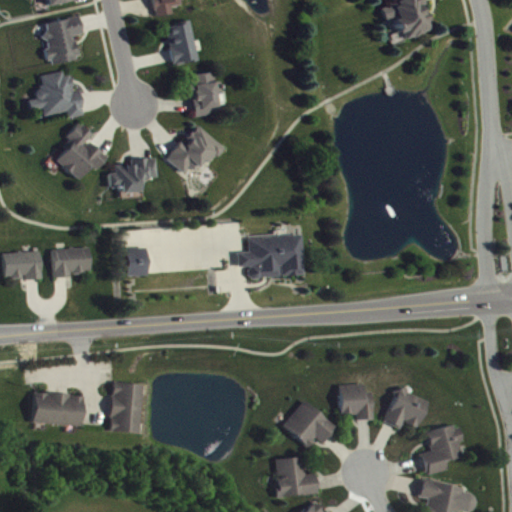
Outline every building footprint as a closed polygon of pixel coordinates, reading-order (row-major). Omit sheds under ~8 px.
[(47,0),(49,8),(74,4),(73,0),(47,0)] [(152,0),(157,19),(173,16),(172,9),(183,7),(181,0),(152,0)] [(433,34),(425,7),(422,0),(397,0),(399,4),(383,9),(387,22),(398,19),(404,42),(433,34)] [(47,25),(49,35),(45,36),(50,66),(79,61),(76,38),(84,37),(81,19),(47,25)] [(200,62),(192,23),(167,29),(175,68),(200,62)] [(42,78),(44,88),(33,90),(37,114),(44,113),(44,118),(68,114),(69,120),(85,117),(81,93),(74,94),(71,74),(42,78)] [(191,77),(195,118),(219,115),(217,95),(221,95),(220,83),(214,84),(214,75),(191,77)] [(93,136),(80,127),(54,162),(81,182),(92,168),(98,173),(108,159),(87,144),(93,136)] [(181,143),(166,163),(183,175),(188,169),(194,174),(204,161),(211,166),(224,148),(197,128),(184,146),(181,143)] [(140,181),(157,180),(156,160),(135,162),(135,167),(114,168),(115,176),(109,176),(109,190),(121,190),(121,195),(140,194),(140,181)] [(249,240),(250,255),(239,255),(240,270),(250,269),(251,280),(305,278),(304,238),(249,240)] [(56,280),(73,280),(73,276),(93,276),(92,250),(55,251),(56,280)] [(127,279),(149,278),(148,250),(126,251),(127,279)] [(7,281),(26,280),(27,283),(44,282),(43,254),(6,255),(7,281)] [(142,436),(145,387),(114,385),(111,434),(142,436)] [(343,417),(358,417),(358,423),(376,422),(375,394),(367,394),(367,387),(342,388),(343,417)] [(386,424),(403,431),(406,425),(419,431),(431,403),(400,391),(386,424)] [(84,428),(85,398),(36,396),(35,426),(84,428)] [(318,441),(325,447),(338,429),(306,403),(284,430),(310,451),(318,441)] [(464,460),(461,445),(464,444),(461,427),(428,434),(433,454),(423,457),(428,477),(448,473),(446,464),(464,460)] [(276,462),(279,499),(319,496),(317,476),(307,477),(305,459),(276,462)] [(475,511),(478,498),(465,495),(466,490),(423,482),(420,499),(430,501),(428,511),(475,511)]
